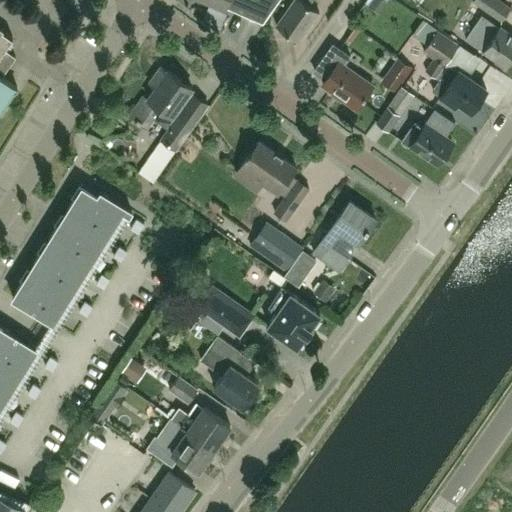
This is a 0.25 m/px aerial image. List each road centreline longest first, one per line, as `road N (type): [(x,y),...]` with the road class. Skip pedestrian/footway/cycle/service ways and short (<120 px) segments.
road 1 (residential): [(447,220),(138,0)]
road 2 (residential): [(219,511),(447,220)]
road 3 (residential): [(0,221),(138,0)]
road 4 (tertiary): [(441,511),(511,411)]
